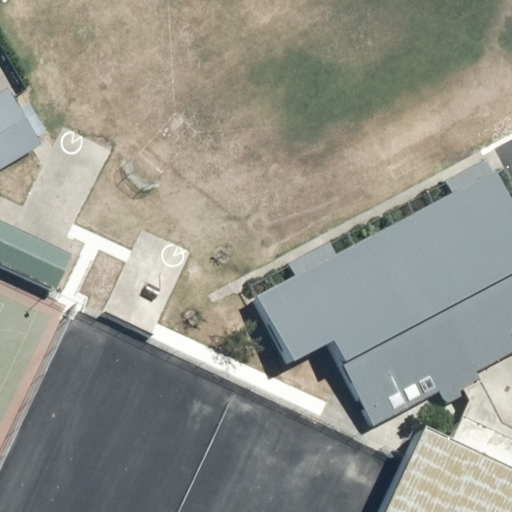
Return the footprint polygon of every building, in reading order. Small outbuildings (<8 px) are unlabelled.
[(0,174),(42,150),(9,93),(0,98),(0,174)] [(511,196),(493,160),(249,286),(293,371),(332,351),(347,379),(377,437),(464,392),(479,384),(511,367),(511,196)] [(77,252),(0,216),(0,271),(56,298),(77,252)] [(194,254),(147,231),(107,314),(154,337),(194,254)] [(450,448),(423,436),(386,511),(511,511),(511,431),(502,427),(479,384),(464,392),(471,404),(450,448)]
